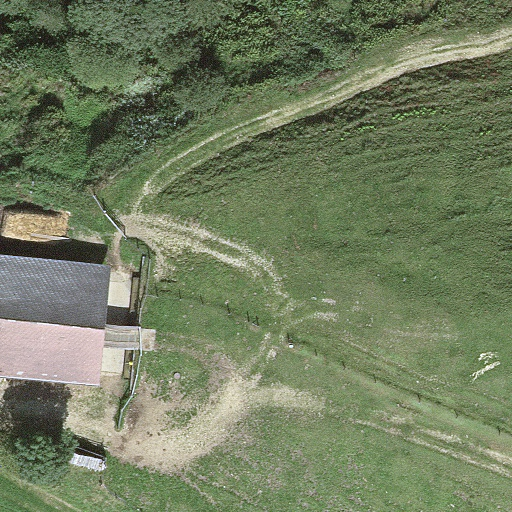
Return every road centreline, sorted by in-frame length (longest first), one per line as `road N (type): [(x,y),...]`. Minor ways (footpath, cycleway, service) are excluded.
road 1 (track): [(511,37),(397,67),(206,149),(128,212),(114,253)]
road 2 (track): [(114,253),(103,443)]
